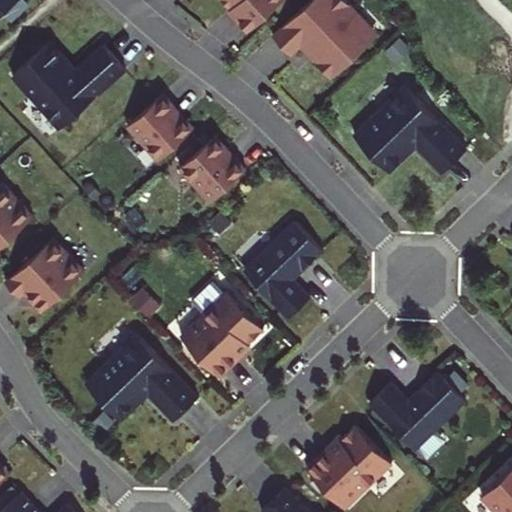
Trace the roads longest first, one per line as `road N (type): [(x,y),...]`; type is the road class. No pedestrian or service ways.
road 1 (residential): [(126,0),(283,132),(417,276)]
road 2 (residential): [(170,511),(417,276)]
road 3 (residential): [(137,511),(49,423),(0,344)]
road 4 (residential): [(417,276),(511,377)]
road 5 (residential): [(417,276),(511,185)]
